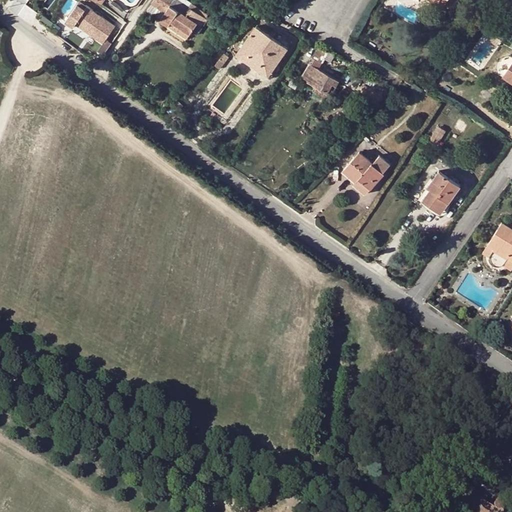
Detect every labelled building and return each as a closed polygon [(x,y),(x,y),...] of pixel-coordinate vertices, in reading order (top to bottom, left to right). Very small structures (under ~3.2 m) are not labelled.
[(153,0),(150,5),(164,15),(174,0),(153,0)] [(175,0),(174,0),(164,15),(160,21),(168,27),(171,22),(190,35),(197,25),(201,17),(175,0)] [(78,7),(66,22),(74,27),(75,25),(102,44),(98,51),(103,55),(112,43),(107,39),(115,27),(87,8),(85,11),(78,7)] [(367,22),(373,25),(376,19),(370,16),(367,22)] [(201,17),(197,25),(200,27),(205,20),(201,17)] [(171,22),(168,27),(187,39),(190,35),(171,22)] [(236,54),(246,61),(251,55),(262,63),(260,67),(270,74),(288,49),(256,27),(236,54)] [(251,55),(246,61),(268,77),(270,74),(260,67),(262,63),(251,55)] [(215,65),(220,69),(225,62),(220,58),(215,65)] [(307,82),(316,88),(328,94),(329,92),(332,85),(335,87),(339,81),(319,69),(322,63),(315,59),(311,65),(310,64),(302,78),(307,81),(307,82)] [(511,64),(503,77),(511,82),(511,64)] [(364,84),(359,93),(369,99),(378,92),(364,84)] [(328,94),(316,88),(314,92),(328,100),(331,94),(329,92),(328,94)] [(438,128),(430,141),(435,145),(444,132),(438,128)] [(344,170),(357,181),(359,179),(371,189),(384,174),(383,173),(390,165),(380,156),(373,164),(359,152),(344,170)] [(422,200),(432,207),(434,205),(443,211),(460,186),(438,171),(432,180),(435,182),(429,190),(422,200)] [(359,179),(357,181),(354,185),(366,195),(371,189),(359,179)] [(426,188),(429,190),(435,182),(432,180),(426,188)] [(434,205),(432,207),(441,214),(443,211),(434,205)] [(499,246),(493,255),(494,259),(494,261),(496,263),(499,264),(501,265),(507,263),(511,255),(511,223),(505,219),(491,241),(499,246)] [(491,241),(486,250),(493,255),(499,246),(491,241)] [(501,501),(499,500),(496,500),(493,502),(492,504),(492,508),(481,502),(484,497),(465,483),(452,503),(465,511),(500,511),(501,510),(503,508),(504,506),(503,503),(501,501)]
